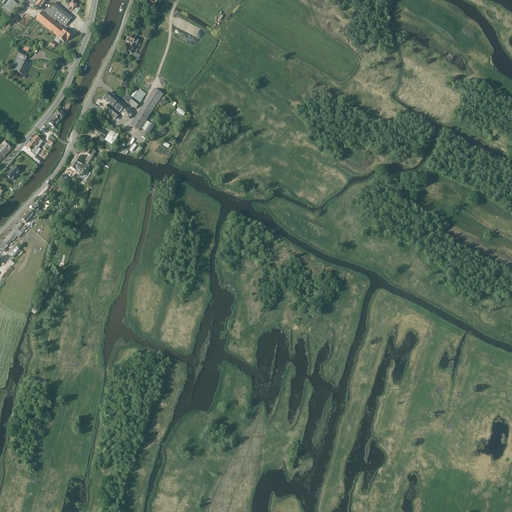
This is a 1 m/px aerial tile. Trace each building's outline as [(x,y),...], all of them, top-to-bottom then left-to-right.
[(30,0),(29,2),(31,3),(30,4),(30,3),(29,4),(33,8),(34,6),(39,10),(45,2),(43,0),(30,0)] [(73,0),(69,4),(73,9),(78,5),(73,0)] [(61,23),(59,26),(61,27),(63,25),(65,27),(71,19),(54,5),(47,13),(61,23)] [(61,27),(59,26),(42,12),(36,20),(58,38),(64,43),(66,41),(67,41),(72,35),(65,29),(64,30),(61,27)] [(132,44),(136,45),(137,45),(138,41),(138,40),(128,36),(126,41),(130,43),(129,45),(126,52),(131,54),(134,47),(132,46),(132,44)] [(25,61),(27,56),(20,53),(18,57),(22,59),(16,72),(23,76),(25,71),(25,69),(26,69),(28,65),(23,63),(25,60),(25,61)] [(139,131),(149,115),(163,95),(154,89),(131,125),(139,131)] [(109,93),(103,100),(115,109),(120,113),(125,106),(113,96),(113,95),(111,94),(110,94),(109,93)] [(136,109),(139,104),(133,99),(132,99),(126,94),(122,99),(128,104),(129,104),(136,109)] [(158,103),(161,107),(168,103),(167,103),(168,102),(168,101),(167,100),(166,100),(165,99),(158,103)] [(115,120),(119,114),(108,105),(104,111),(115,120)] [(121,114),(123,119),(129,120),(132,115),(130,109),(124,109),(121,114)] [(49,124),(54,128),(65,115),(59,110),(54,116),(55,117),(49,124)] [(147,136),(154,126),(150,123),(143,134),(147,136)] [(103,140),(104,138),(106,139),(105,140),(112,145),(119,135),(111,131),(108,135),(107,135),(107,134),(96,127),(92,133),(103,140)] [(157,134),(161,138),(167,132),(163,128),(157,134)] [(31,143),(38,148),(43,143),(40,141),(35,137),(31,143)] [(0,160),(12,149),(5,141),(0,146),(0,160)] [(34,154),(38,148),(31,143),(27,148),(34,154)] [(86,153),(90,156),(85,164),(80,161),(82,160),(77,157),(70,168),(85,176),(93,163),(96,159),(92,157),(95,152),(88,148),(86,153)] [(17,174),(10,168),(5,174),(12,180),(17,174)] [(49,199),(44,194),(37,202),(38,203),(36,205),(39,208),(42,204),(43,205),(49,199)] [(40,211),(35,206),(32,209),(37,214),(40,211)] [(29,211),(21,219),(26,223),(33,215),(29,211)] [(0,248),(3,251),(15,236),(14,235),(22,225),(19,222),(0,245),(0,248)] [(15,245),(8,254),(14,258),(21,249),(15,245)]
